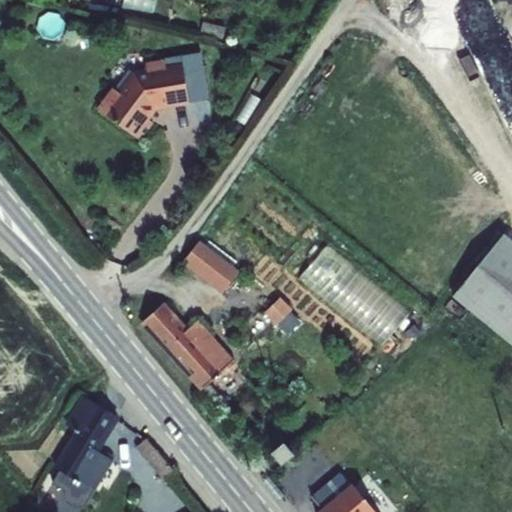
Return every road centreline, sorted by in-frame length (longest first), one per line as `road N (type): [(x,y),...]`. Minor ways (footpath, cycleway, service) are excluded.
road 1 (track): [(349,0),(184,235),(90,315)]
road 2 (secondary): [(0,206),(251,511)]
road 3 (track): [(357,0),(412,47),(511,174)]
